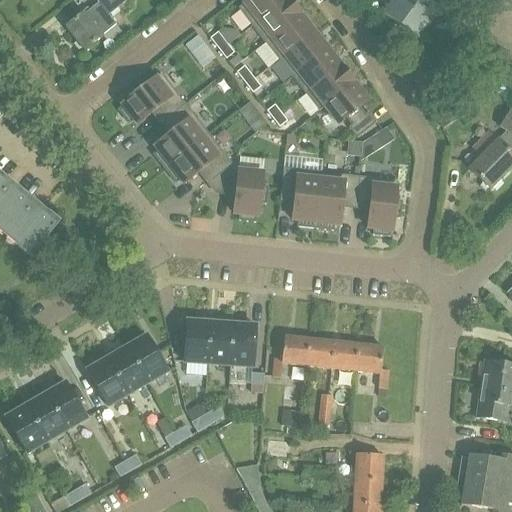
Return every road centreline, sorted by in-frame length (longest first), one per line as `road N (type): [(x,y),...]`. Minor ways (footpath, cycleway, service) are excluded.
road 1 (residential): [(414,273),(427,140),(324,0)]
road 2 (residential): [(414,273),(163,244)]
road 3 (residential): [(429,511),(437,347),(453,295)]
road 4 (residential): [(163,244),(0,343)]
road 5 (residential): [(209,0),(64,118)]
road 6 (residential): [(64,118),(163,244)]
